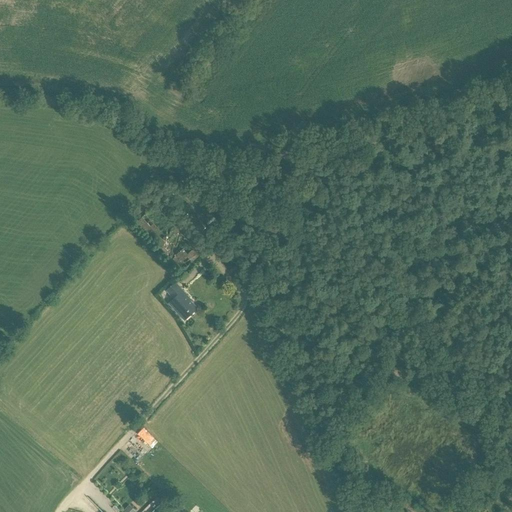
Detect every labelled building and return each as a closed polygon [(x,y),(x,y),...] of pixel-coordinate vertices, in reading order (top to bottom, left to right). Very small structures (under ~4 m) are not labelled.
[(155,205),(135,224),(181,273),(201,254),(155,205)] [(190,213),(184,219),(199,234),(205,227),(190,213)] [(211,229),(205,234),(213,243),(219,237),(211,229)] [(227,239),(223,242),(223,247),(228,250),(232,246),(232,241),(227,239)] [(176,283),(168,291),(175,298),(170,303),(186,320),(197,309),(190,301),(191,300),(176,283)] [(105,506),(109,501),(101,492),(96,497),(105,506)]
